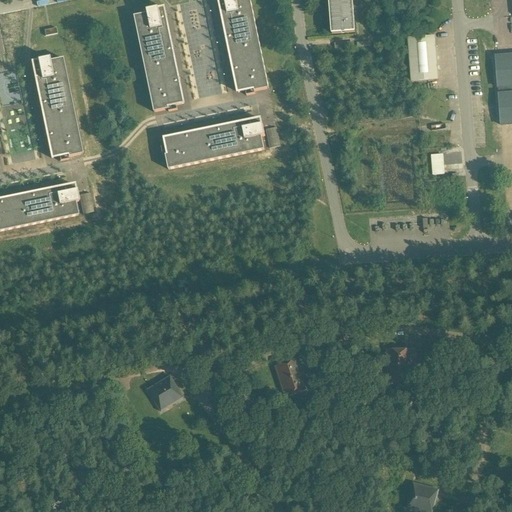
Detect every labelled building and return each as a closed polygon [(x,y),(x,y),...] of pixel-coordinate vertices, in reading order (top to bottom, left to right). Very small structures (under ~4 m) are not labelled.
[(218,0),(219,3),(218,3),(219,8),(223,7),(224,12),(221,13),(226,35),(225,35),(226,39),(229,39),(230,44),(228,45),(232,66),(231,66),(232,71),(236,71),(237,76),(234,76),(238,93),(245,91),(246,96),(255,94),(254,92),(269,89),(250,0),(218,0)] [(355,33),(354,20),(352,0),(328,0),(332,34),(355,33)] [(134,17),(154,113),(168,110),(168,112),(177,110),(176,106),(184,104),(180,87),(178,88),(177,83),(180,82),(179,77),(178,77),(174,56),(171,56),(170,51),(173,50),(172,46),(167,24),(165,24),(163,19),(167,19),(166,14),(165,14),(164,8),(158,10),(158,8),(147,11),(147,14),(134,17)] [(57,34),(56,28),(44,31),(45,36),(57,34)] [(437,80),(434,37),(408,39),(411,82),(437,80)] [(511,55),(495,57),(497,88),(499,88),(498,87),(511,85),(511,55)] [(48,58),(36,60),(37,62),(31,63),(32,68),(32,69),(33,73),(36,73),(37,78),(34,79),(39,100),(38,100),(39,105),(42,105),(44,110),(41,110),(45,132),(46,137),(49,136),(50,141),(47,142),(51,159),(58,157),(59,162),(68,160),(68,158),(82,155),(62,59),(49,61),(48,58)] [(511,85),(498,87),(499,88),(499,94),(498,95),(500,126),(511,124),(511,85)] [(165,156),(166,162),(168,170),(264,150),(261,137),(265,136),(262,125),(261,125),(260,120),(254,121),(254,120),(249,121),(250,124),(245,125),(244,123),(223,127),(222,127),(218,128),(218,131),(213,132),(213,129),(191,134),(191,133),(186,134),(187,137),(181,139),(181,136),(164,139),(166,147),(161,148),(163,157),(165,156)] [(265,130),(269,149),(280,147),(276,127),(265,130)] [(0,231),(77,216),(75,203),(78,202),(76,190),(74,191),(73,185),(68,186),(67,186),(63,187),(63,190),(58,191),(58,188),(36,193),(36,192),(31,193),(32,197),(26,198),(26,195),(4,199),(0,199),(0,231)] [(79,196),(82,215),(93,212),(89,194),(79,196)] [(350,347),(341,349),(343,363),(352,361),(350,347)] [(386,349),(386,382),(412,382),(412,376),(416,376),(416,356),(412,356),(412,349),(386,349)] [(285,397),(309,389),(305,374),(308,373),(305,363),(301,364),(299,359),(275,367),(285,397)] [(148,391),(161,412),(184,399),(171,377),(148,391)] [(463,405),(465,397),(451,393),(449,402),(463,405)] [(433,511),(439,489),(413,482),(406,507),(424,511),(433,511)]
